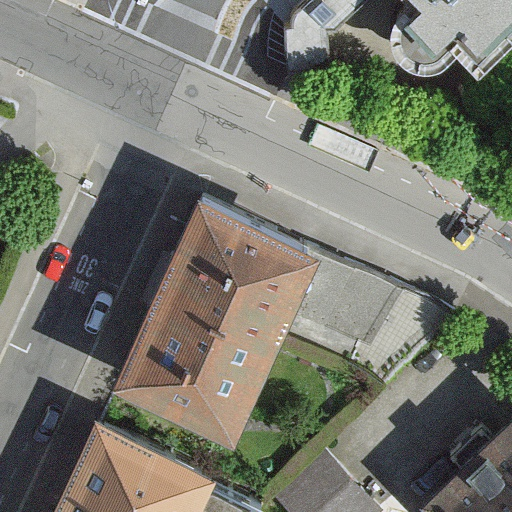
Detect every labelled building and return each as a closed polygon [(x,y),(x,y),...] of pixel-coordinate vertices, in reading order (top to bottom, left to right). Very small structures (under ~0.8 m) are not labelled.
[(511,0),(301,0),(294,7),(291,11),(290,16),(290,20),(283,21),(286,65),(300,65),(330,62),(328,26),(336,24),(361,0),(408,0),(404,4),(401,7),(398,13),(396,20),(396,27),(397,33),(400,39),(404,45),(410,50),(416,52),(422,54),(429,54),(437,51),(444,47),(457,35),(478,56),(511,23),(511,0)] [(316,234),(197,181),(159,265),(279,318),(316,234)] [(456,294),(316,234),(279,318),(387,364),(456,294)] [(233,418),(279,318),(159,265),(115,366),(233,418)] [(213,460),(95,404),(43,511),(254,511),(264,492),(210,468),(213,460)] [(511,511),(511,404),(423,489),(445,511),(511,511)] [(350,470),(325,444),(277,490),(298,511),(370,511),(381,502),(350,470)]
